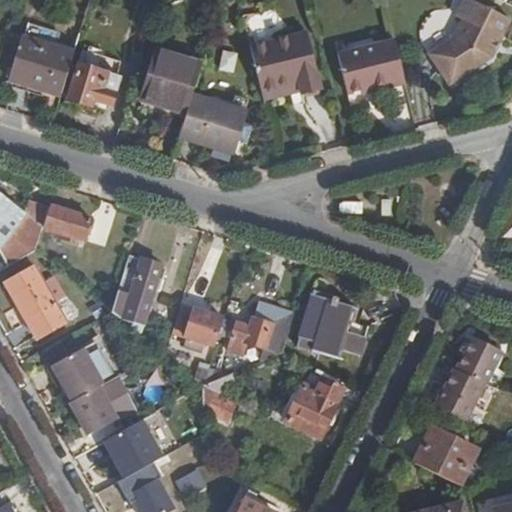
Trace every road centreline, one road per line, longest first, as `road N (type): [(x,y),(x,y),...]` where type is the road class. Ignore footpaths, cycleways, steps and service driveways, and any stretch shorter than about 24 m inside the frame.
road 1 (residential): [(511,129),(220,206)]
road 2 (residential): [(335,511),(450,276)]
road 3 (residential): [(220,206),(450,276)]
road 4 (residential): [(0,139),(220,206)]
road 5 (residential): [(0,372),(79,511)]
road 6 (residential): [(450,276),(511,154)]
